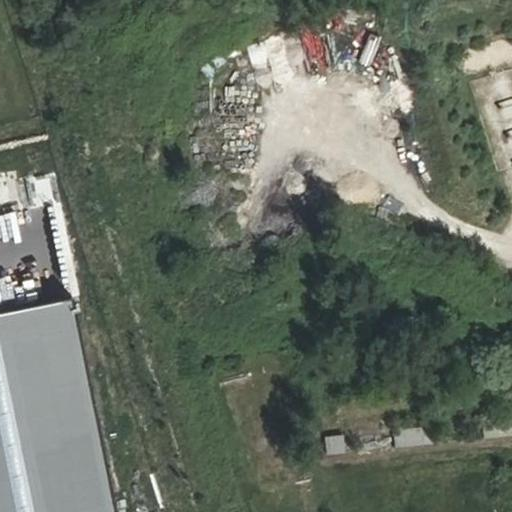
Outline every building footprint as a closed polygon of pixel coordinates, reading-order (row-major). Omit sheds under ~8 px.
[(384,29),(387,16),(358,11),(356,23),(384,29)] [(208,100),(191,102),(193,126),(210,125),(208,100)] [(193,137),(198,163),(217,159),(212,133),(193,137)] [(115,511),(70,302),(0,317),(0,511),(115,511)] [(511,411),(485,414),(487,438),(511,435),(511,411)] [(432,440),(425,418),(392,428),(399,450),(432,440)] [(344,434),(324,435),(325,454),(345,453),(344,434)]
